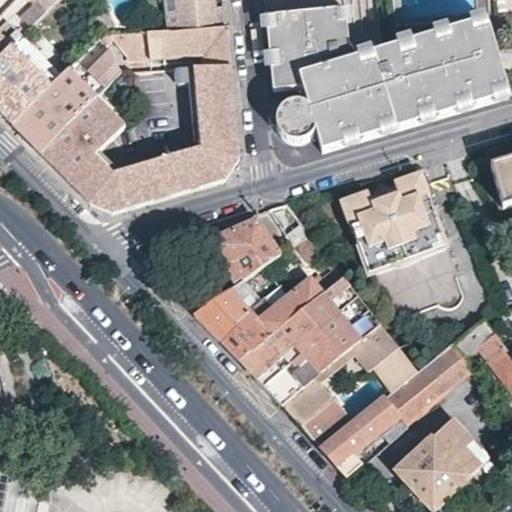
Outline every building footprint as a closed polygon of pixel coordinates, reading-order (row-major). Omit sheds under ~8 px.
[(58,0),(34,0),(15,20),(27,30),(58,0)] [(221,0),(162,0),(164,34),(164,35),(225,32),(221,0)] [(345,9),(265,16),(272,91),(302,88),(308,107),(304,105),(299,104),(292,104),(286,107),(280,111),(277,117),(276,124),(278,132),(282,138),(286,141),(292,144),(299,144),(304,143),(311,137),(315,130),(321,152),(508,97),(486,20),(357,58),(348,45),(345,9)] [(227,49),(225,32),(164,35),(164,34),(107,38),(124,59),(202,54),(203,71),(229,69),(227,49)] [(0,119),(8,128),(53,82),(43,73),(36,79),(30,72),(13,55),(28,41),(22,35),(7,50),(0,56),(0,119)] [(56,79),(53,82),(8,128),(23,143),(38,157),(92,103),(95,100),(110,84),(116,77),(106,55),(78,82),(75,79),(66,89),(56,79)] [(36,67),(30,72),(36,79),(43,73),(36,67)] [(231,95),(229,69),(203,71),(192,72),(197,151),(110,179),(91,161),(95,157),(121,131),(92,103),(38,157),(81,201),(94,214),(119,213),(239,175),(231,95)] [(75,79),(66,70),(56,79),(66,89),(75,79)] [(192,72),(185,72),(190,147),(197,151),(192,72)] [(190,147),(111,172),(110,179),(197,151),(190,147)] [(111,172),(95,157),(91,161),(110,179),(111,172)] [(500,207),(511,203),(511,159),(488,167),(500,207)] [(446,248),(421,175),(395,184),(397,190),(382,195),(371,199),(369,193),(343,202),(369,275),(446,248)] [(308,235),(286,206),(265,212),(290,248),(293,245),(308,235)] [(262,238),(251,222),(219,232),(215,245),(215,246),(239,282),(244,279),(279,255),(267,235),(262,238)] [(308,264),(322,253),(311,238),(308,235),(293,245),(308,264)] [(207,249),(231,288),(239,282),(215,246),(207,249)] [(226,350),(237,362),(342,279),(333,267),(320,277),(311,285),(306,278),(256,317),(251,311),(215,339),(226,350)] [(420,279),(408,278),(407,301),(453,304),(456,271),(437,269),(435,291),(419,290),(420,279)] [(311,285),(320,277),(315,272),(306,278),(311,285)] [(264,300),(244,279),(239,282),(231,288),(229,289),(251,311),(264,300)] [(279,407),(378,326),(342,279),(237,362),(257,383),(279,407)] [(251,311),(229,289),(195,317),(206,329),(215,339),(251,311)] [(494,333),(484,319),(449,345),(461,358),(494,333)] [(318,449),(414,371),(378,326),(279,407),(299,428),(318,449)] [(511,356),(498,338),(481,353),(511,392),(511,356)] [(449,345),(414,371),(318,449),(331,463),(346,479),(363,464),(354,453),(398,418),(406,429),(456,387),(472,373),(461,358),(449,345)] [(0,462),(8,464),(8,456),(9,443),(8,427),(8,414),(6,403),(4,389),(2,376),(0,370),(0,462)] [(484,462),(451,423),(394,472),(427,511),(430,511),(469,480),(487,465),(484,462)] [(511,483),(511,470),(497,451),(484,462),(487,465),(506,488),(511,483)]
